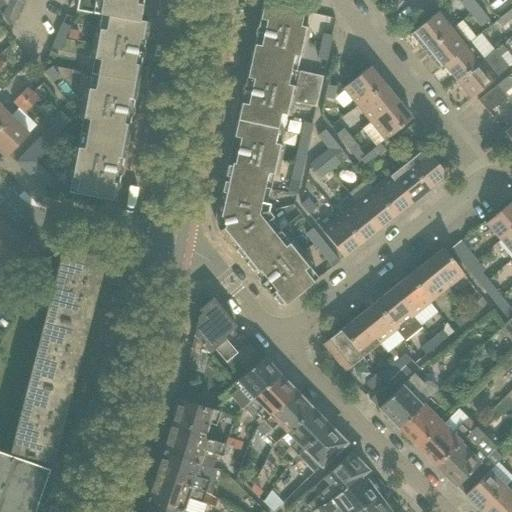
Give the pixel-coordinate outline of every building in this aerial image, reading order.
[(9,0),(3,15),(15,21),(24,0),(9,0)] [(78,0),(76,11),(107,17),(107,15),(139,21),(142,0),(78,0)] [(473,0),(458,0),(470,15),(479,8),(473,0)] [(303,11),(271,4),(263,2),(250,61),(290,70),(293,56),(302,58),(309,29),(300,27),(303,11)] [(489,20),(479,8),(470,15),(481,27),(489,20)] [(454,28),(440,10),(410,35),(424,52),(454,28)] [(96,75),(137,82),(148,22),(139,21),(107,15),(107,17),(104,31),(95,29),(90,59),(99,60),(96,75)] [(62,23),(57,35),(65,39),(70,27),(62,23)] [(462,23),(455,28),(454,28),(424,52),(438,69),(443,65),(470,44),(468,42),(474,38),(462,23)] [(69,30),(67,38),(77,40),(79,32),(69,30)] [(321,46),(329,48),(332,36),(323,34),(321,46)] [(65,39),(57,35),(52,48),(60,51),(65,39)] [(483,61),(470,44),(443,65),(457,82),(483,61)] [(329,51),(329,48),(321,46),(318,59),(327,61),(329,51)] [(316,108),(323,77),(290,70),(250,61),(237,120),(277,129),(280,115),(289,117),(292,103),(316,108)] [(457,82),(470,99),(497,78),(483,61),(457,82)] [(61,78),(53,67),(45,72),(53,83),(61,78)] [(384,84),(370,67),(342,89),(356,106),(384,84)] [(126,142),(137,82),(96,75),(94,90),(84,88),(79,118),(88,120),(85,134),(126,142)] [(496,86),(503,95),(511,87),(511,80),(508,76),(496,86)] [(356,106),(370,124),(398,101),(384,84),(356,106)] [(334,99),(336,87),(327,85),(324,97),(334,99)] [(506,99),(503,95),(496,86),(479,101),(488,113),(506,99)] [(27,87),(20,95),(32,106),(39,99),(27,87)] [(32,106),(20,95),(13,102),(25,113),(32,106)] [(384,141),(412,119),(398,101),(370,124),(384,141)] [(0,127),(9,117),(0,108),(0,127)] [(511,109),(496,122),(502,129),(502,130),(511,142),(511,109)] [(51,127),(15,162),(44,190),(54,179),(37,162),(62,136),(59,133),(70,121),(60,111),(48,123),(51,127)] [(0,152),(6,158),(28,135),(9,117),(0,127),(0,152)] [(274,144),(277,129),(237,120),(224,179),(264,188),(267,174),(277,176),(283,146),(274,144)] [(301,134),(310,136),(312,124),(304,122),(301,134)] [(423,132),(415,122),(408,128),(416,138),(423,132)] [(336,134),(344,145),(351,139),(343,129),(336,134)] [(309,165),(315,172),(325,164),(335,156),(342,150),(325,130),(318,136),(329,149),(309,165)] [(75,194),(115,202),(126,142),(85,134),(83,149),(73,147),(68,177),(78,179),(75,194)] [(295,163),(303,165),(310,136),(301,134),(295,163)] [(351,154),(359,148),(351,139),(344,145),(351,154)] [(380,143),(370,151),(376,159),(386,151),(380,143)] [(446,176),(425,149),(407,162),(429,189),(446,176)] [(370,151),(364,156),(364,157),(360,159),(366,167),(376,159),(370,151)] [(330,170),(340,162),(335,156),(325,164),(330,170)] [(407,162),(390,176),(412,203),(429,189),(407,162)] [(297,195),(303,165),(295,163),(288,193),(297,195)] [(325,164),(315,172),(320,178),(330,170),(325,164)] [(390,176),(373,190),(395,217),(412,203),(390,176)] [(261,203),(264,188),(224,179),(216,216),(219,231),(252,272),(284,247),(265,224),(273,218),(268,212),(269,204),(261,203)] [(373,190),(356,203),(378,231),(395,217),(373,190)] [(316,209),(308,199),(300,205),(309,215),(316,209)] [(511,201),(511,202),(485,224),(500,240),(511,229),(511,201)] [(356,203),(339,217),(361,244),(378,231),(356,203)] [(322,231),(344,258),(361,244),(339,217),(322,231)] [(0,269),(25,245),(12,232),(11,234),(6,228),(7,227),(7,226),(0,233),(0,269)] [(313,244),(320,238),(312,228),(306,234),(313,244)] [(511,229),(500,240),(511,254),(511,229)] [(339,262),(320,238),(313,244),(332,267),(339,262)] [(281,308),(318,279),(308,266),(310,264),(291,241),(284,247),(252,272),(281,308)] [(466,269),(476,260),(469,251),(460,241),(451,249),(459,259),(466,269)] [(464,276),(446,253),(442,248),(425,262),(447,289),(464,276)] [(77,253),(63,250),(45,318),(86,328),(103,260),(86,256),(86,254),(77,252),(77,253)] [(484,270),(476,260),(466,269),(480,286),(487,280),(481,273),(484,270)] [(430,303),(447,289),(425,262),(408,276),(430,303)] [(413,317),(430,303),(408,276),(391,290),(413,317)] [(494,303),(500,297),(487,280),(480,286),(494,303)] [(413,317),(391,290),(374,303),(404,340),(405,341),(422,328),(413,317)] [(508,307),(500,297),(494,303),(501,312),(508,307)] [(248,342),(236,353),(222,337),(235,326),(213,299),(201,299),(199,310),(201,313),(197,317),(193,335),(207,353),(214,348),(225,362),(232,356),(246,372),(263,357),(248,342)] [(379,344),(380,343),(387,353),(403,340),(404,340),(374,303),(357,317),(379,344)] [(464,312),(469,319),(480,310),(475,304),(464,312)] [(469,319),(464,312),(453,321),(459,328),(469,319)] [(511,316),(499,329),(511,342),(511,316)] [(340,330),(362,357),(379,344),(357,317),(340,330)] [(86,328),(45,318),(27,385),(69,395),(86,328)] [(323,344),(345,371),(362,357),(340,330),(323,344)] [(430,339),(436,346),(447,337),(441,330),(430,339)] [(425,355),(436,346),(430,339),(420,348),(425,355)] [(404,354),(394,363),(400,369),(404,366),(411,360),(404,354)] [(279,375),(263,358),(263,357),(246,372),(247,373),(234,385),(237,389),(229,396),(241,409),(243,408),(252,399),(252,398),(279,375)] [(394,363),(384,373),(390,379),(400,369),(394,363)] [(390,379),(370,400),(397,428),(435,391),(438,389),(431,381),(425,382),(422,384),(412,374),(404,366),(400,369),(390,379)] [(365,384),(371,390),(381,380),(375,374),(365,384)] [(258,424),(294,391),(279,375),(252,398),(252,399),(243,408),(258,424)] [(24,456),(51,463),(69,395),(27,385),(10,450),(25,454),(24,456)] [(278,424),(278,425),(286,432),(311,409),(301,399),(294,391),(258,424),(267,433),(278,424)] [(417,447),(441,423),(431,413),(444,400),(435,391),(397,428),(417,447)] [(220,411),(178,398),(169,427),(205,437),(205,436),(209,422),(216,424),(220,411)] [(286,432),(295,442),(284,452),(292,459),(327,425),(311,409),(286,432)] [(457,409),(442,425),(441,423),(417,447),(436,467),(476,427),(457,409)] [(489,414),(476,427),(436,467),(464,496),(489,471),(488,470),(497,462),(501,458),(494,450),(496,448),(481,433),(494,419),(489,414)] [(296,463),(300,459),(305,464),(311,458),(321,468),(345,443),(327,425),(292,459),(296,463)] [(205,437),(169,427),(162,451),(201,464),(200,465),(212,468),(217,455),(223,456),(223,454),(226,443),(205,436),(205,437)] [(362,461),(352,450),(325,477),(333,486),(319,496),(324,503),(360,477),(368,471),(360,463),(362,461)] [(154,475),(205,492),(209,482),(197,478),(200,465),(201,464),(162,451),(154,475)] [(0,511),(32,511),(47,469),(0,452),(0,511)] [(488,470),(489,471),(464,496),(480,511),(505,487),(511,479),(511,476),(497,462),(488,470)] [(202,504),(205,492),(154,475),(146,499),(183,511),(187,499),(202,504)] [(367,481),(364,483),(360,477),(324,503),(325,504),(313,511),(354,511),(377,495),(367,481)] [(511,493),(505,487),(480,511),(511,511),(511,493)] [(389,511),(377,495),(354,511),(389,511)] [(324,504),(318,496),(314,499),(321,506),(324,504)] [(182,511),(183,511),(146,499),(141,511),(182,511)]
